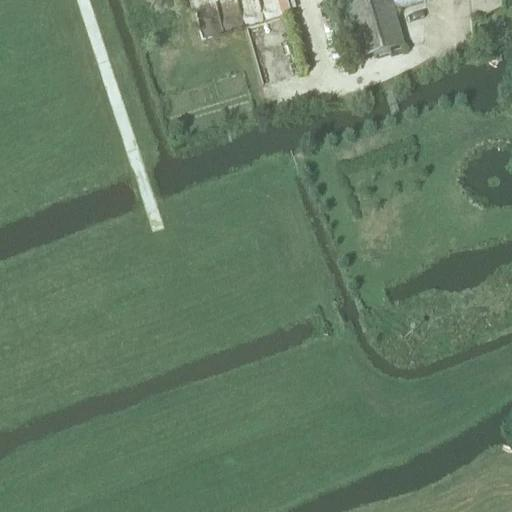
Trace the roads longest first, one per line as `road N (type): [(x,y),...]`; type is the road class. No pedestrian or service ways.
road 1 (track): [(311,274),(202,246),(156,224),(81,0)]
road 2 (track): [(311,274),(357,388),(115,481)]
road 3 (track): [(357,388),(403,406),(511,366)]
